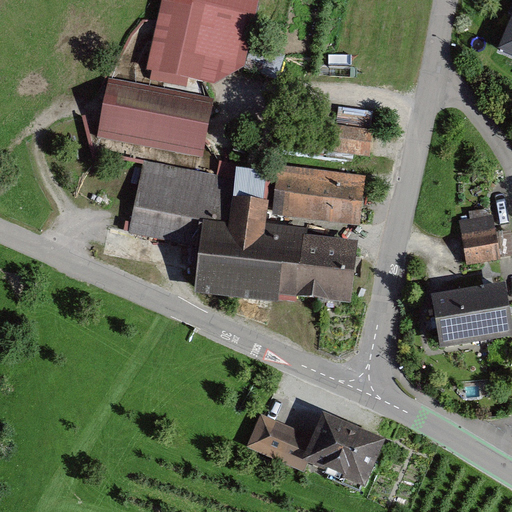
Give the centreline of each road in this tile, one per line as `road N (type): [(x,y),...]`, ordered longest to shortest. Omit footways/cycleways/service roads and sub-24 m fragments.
road 1 (unclassified): [(0,225),(364,385)]
road 2 (unclassified): [(448,0),(364,385)]
road 3 (unclassified): [(364,385),(511,467)]
